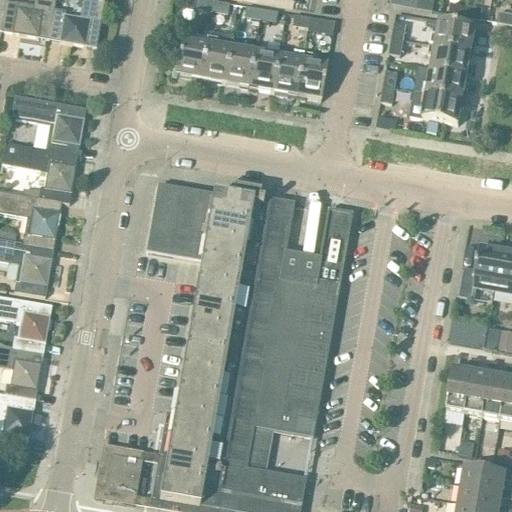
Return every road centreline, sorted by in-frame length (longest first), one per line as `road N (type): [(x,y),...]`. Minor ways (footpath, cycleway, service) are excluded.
road 1 (residential): [(57,511),(124,140)]
road 2 (residential): [(390,185),(340,473),(397,484)]
road 3 (residential): [(397,484),(448,195)]
road 4 (residential): [(124,140),(326,175)]
road 5 (residential): [(326,175),(357,27),(352,0)]
road 6 (residential): [(132,94),(0,70)]
